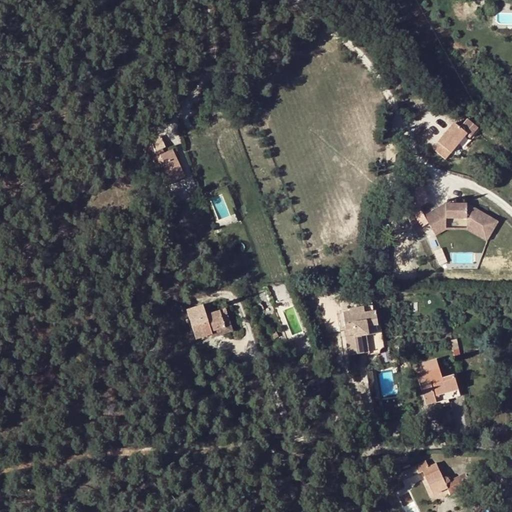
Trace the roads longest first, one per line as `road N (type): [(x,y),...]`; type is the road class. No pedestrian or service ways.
road 1 (residential): [(511,211),(433,171),(407,143),(394,100),(369,65),(295,7)]
road 2 (residential): [(363,452),(511,447)]
